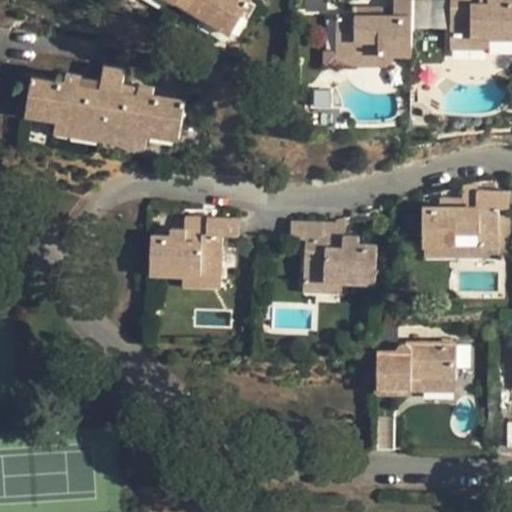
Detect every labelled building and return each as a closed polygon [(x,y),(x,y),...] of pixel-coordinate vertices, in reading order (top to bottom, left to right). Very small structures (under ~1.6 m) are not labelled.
[(18,0),(0,0),(0,27),(14,29),(18,0)] [(182,0),(235,31),(253,0),(182,0)] [(339,53),(381,53),(414,53),(414,0),(397,0),(397,4),(358,4),(358,14),(340,13),(339,53)] [(511,0),(453,0),(453,37),(493,37),(511,37),(511,0)] [(493,37),(453,37),(453,49),(493,48),(493,37)] [(381,53),(339,53),(339,66),(381,66),(381,53)] [(68,82),(36,77),(30,114),(60,119),(76,121),(75,125),(105,129),(136,134),(136,132),(150,134),(183,139),(189,102),(155,96),(157,89),(142,86),(140,94),(125,91),(126,84),(128,69),(108,66),(106,80),(105,88),(83,85),(85,77),(69,74),(68,82)] [(106,80),(85,77),(83,85),(105,88),(106,80)] [(142,86),(126,84),(125,91),(140,94),(142,86)] [(76,121),(60,119),(58,132),(104,139),(105,129),(75,125),(76,121)] [(136,134),(105,129),(104,139),(148,146),(150,134),(136,132),(136,134)] [(460,244),(503,244),(503,225),(511,225),(511,189),(480,190),(480,198),(442,198),(443,207),(426,207),(425,244),(460,244)] [(198,216),(190,215),(189,228),(189,233),(197,233),(198,216)] [(172,273),(225,275),(227,235),(242,233),(242,218),(198,216),(197,233),(189,233),(189,228),(176,228),(175,237),(156,236),(155,273),(172,273)] [(308,280),(347,282),(379,284),(381,246),(363,245),(363,236),(348,235),(348,240),(338,239),(339,222),(338,222),(296,220),(295,237),(294,238),(311,239),(308,280)] [(348,223),(339,222),(338,239),(348,240),(348,235),(348,223)] [(503,244),(460,244),(460,258),(503,258),(503,244)] [(225,275),(172,273),(171,286),(225,288),(225,275)] [(347,282),(308,280),(308,292),(346,294),(347,282)] [(415,380),(460,382),(459,343),(405,343),(402,344),(401,346),(399,349),(399,350),(381,350),(381,391),(414,390),(415,380)] [(460,382),(415,380),(414,390),(459,391),(460,382)] [(398,414),(381,414),(381,448),(398,447),(398,414)]
